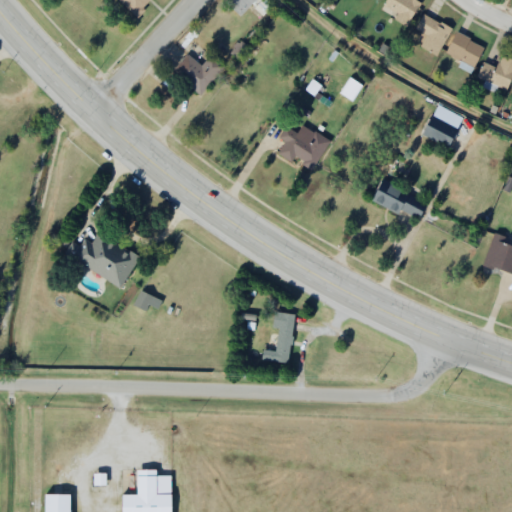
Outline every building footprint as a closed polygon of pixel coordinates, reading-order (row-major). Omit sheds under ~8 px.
[(120,0),(134,12),(144,0),(120,0)] [(231,0),(240,9),(248,0),(254,0),(263,8),(271,0),(231,0)] [(399,24),(417,11),(408,0),(384,0),(383,2),(399,24)] [(416,33),(420,33),(418,51),(443,53),(446,22),(417,20),(416,33)] [(483,48),(456,31),(444,51),(471,67),(483,48)] [(215,44),(203,60),(187,48),(174,66),(201,87),(209,75),(216,81),(233,58),(215,44)] [(511,74),(511,59),(501,55),(495,67),(482,61),(476,76),(505,89),(511,74)] [(352,70),(339,91),(351,99),(364,77),(352,70)] [(312,72),(304,84),(314,91),(323,80),(312,72)] [(437,97),(422,130),(449,143),(465,110),(437,97)] [(303,120),(299,129),(282,120),(277,130),(284,134),(276,148),(291,156),(295,150),(302,154),(300,158),(312,164),(328,134),(303,120)] [(383,171),(373,194),(419,215),(429,192),(383,171)] [(103,218),(92,236),(84,231),(79,238),(69,233),(62,246),(124,282),(143,249),(113,231),(116,225),(103,218)] [(495,226),(481,260),(489,264),(491,259),(511,267),(511,237),(502,233),(504,229),(495,226)] [(140,283),(133,299),(147,305),(149,300),(158,304),(163,294),(140,283)] [(274,304),(272,321),(278,321),(277,344),(263,343),(261,359),(291,361),(295,305),(274,304)] [(138,463),(138,486),(123,487),(123,511),(172,511),(172,468),(158,469),(158,463),(138,463)] [(93,465),(93,479),(108,479),(108,465),(93,465)] [(46,485),(46,511),(72,511),(72,485),(46,485)]
